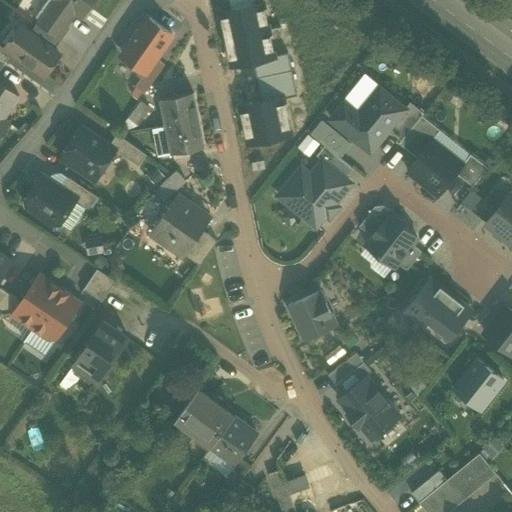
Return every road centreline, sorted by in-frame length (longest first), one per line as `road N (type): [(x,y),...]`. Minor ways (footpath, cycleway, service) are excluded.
road 1 (residential): [(259,287),(308,268),(371,191),(394,188),(454,235),(483,271)]
road 2 (residential): [(259,287),(196,0)]
road 3 (residential): [(385,511),(300,392),(259,287)]
road 4 (residential): [(139,0),(0,179)]
